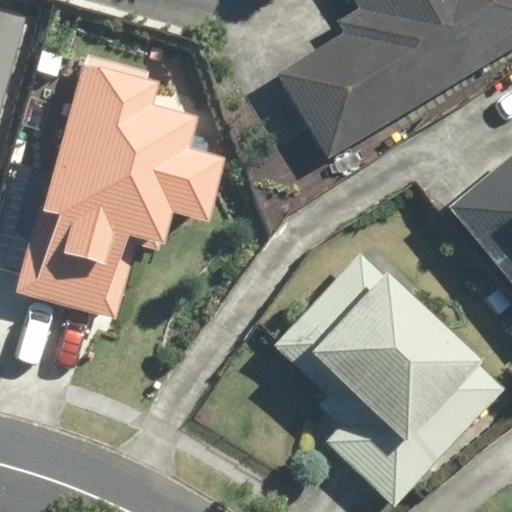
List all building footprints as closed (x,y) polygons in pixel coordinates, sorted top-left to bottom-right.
[(511,42),(511,0),(354,0),(363,17),(274,68),(322,152),(511,42)] [(0,95),(19,25),(0,20),(0,95)] [(113,316),(136,235),(168,242),(173,216),(217,224),(230,153),(188,145),(194,114),(170,110),(176,89),(83,63),(20,290),(113,316)] [(511,190),(466,225),(511,284),(511,190)] [(370,260),(287,338),(358,414),(336,435),(390,492),(511,379),(448,313),(434,327),(370,260)]
